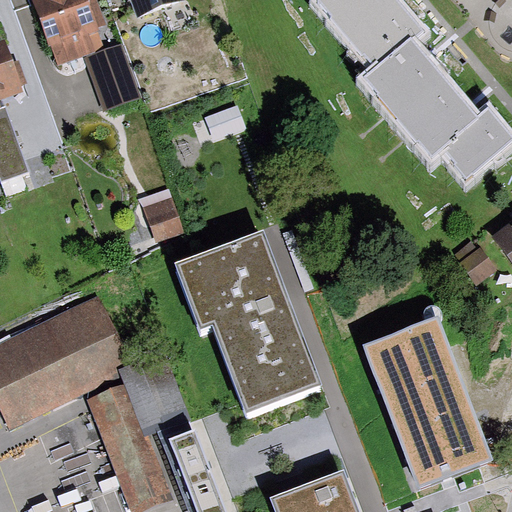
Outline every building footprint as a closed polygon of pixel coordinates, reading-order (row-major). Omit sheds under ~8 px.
[(37,0),(36,1),(60,67),(89,56),(108,108),(138,97),(121,51),(105,57),(96,31),(104,28),(94,0),(37,0)] [(186,6),(184,0),(128,0),(138,24),(186,6)] [(327,0),(320,7),(333,23),(331,26),(363,62),(365,61),(379,75),(368,84),(380,102),(378,104),(415,150),(418,149),(432,166),(444,155),(469,185),(511,149),(511,143),(487,116),(478,126),(413,47),(424,38),(392,0),(327,0)] [(21,88),(24,84),(12,50),(7,52),(5,44),(0,45),(0,175),(2,182),(27,173),(3,104),(24,96),(21,88)] [(243,107),(197,122),(205,146),(251,131),(243,107)] [(186,237),(169,197),(142,208),(159,248),(186,237)] [(511,225),(493,239),(511,266),(511,225)] [(291,309),(265,241),(178,274),(202,336),(215,332),(248,420),(322,392),(291,309)] [(494,273),(478,252),(461,264),(477,286),(494,273)] [(128,368),(96,303),(0,350),(0,391),(16,423),(128,368)] [(437,317),(364,345),(419,486),(492,458),(437,317)] [(127,511),(154,511),(182,502),(185,511),(227,511),(221,493),(169,355),(118,374),(123,387),(86,401),(127,511)] [(358,511),(344,475),(273,502),(276,511),(358,511)]
